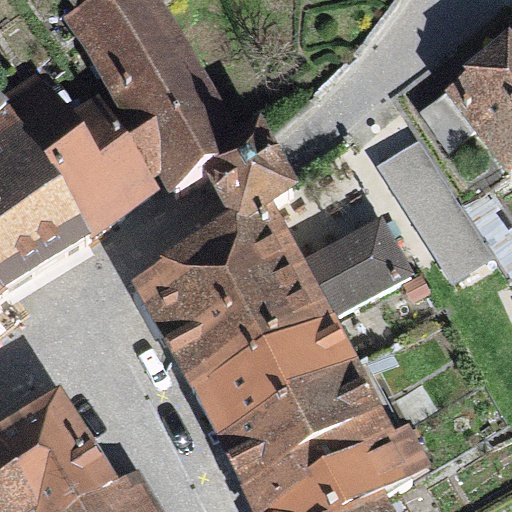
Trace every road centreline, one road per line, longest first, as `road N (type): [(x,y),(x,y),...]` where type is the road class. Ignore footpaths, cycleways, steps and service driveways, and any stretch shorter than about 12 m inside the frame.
road 1 (residential): [(192,511),(87,293)]
road 2 (residential): [(87,293),(283,156)]
road 3 (unclassified): [(283,156),(438,0)]
